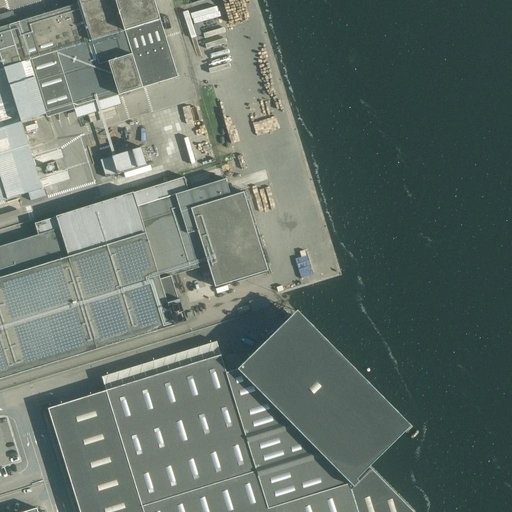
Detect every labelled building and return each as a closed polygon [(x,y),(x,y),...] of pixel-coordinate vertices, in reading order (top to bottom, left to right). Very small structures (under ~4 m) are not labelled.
[(143,88),(132,54),(125,31),(160,20),(154,0),(78,0),(80,3),(19,22),(0,28),(0,201),(28,193),(31,201),(46,196),(43,188),(59,183),(56,175),(39,180),(21,122),(46,114),(47,117),(74,109),(143,88)] [(16,22),(13,11),(0,15),(0,26),(0,27),(16,22)] [(144,147),(102,158),(107,176),(149,165),(144,147)] [(268,271),(244,192),(231,196),(226,179),(129,209),(130,228),(181,212),(188,234),(194,232),(197,241),(191,243),(199,268),(208,265),(215,287),(268,271)] [(199,268),(191,243),(197,241),(194,232),(188,234),(181,212),(130,228),(110,234),(113,243),(129,238),(147,233),(168,302),(178,299),(171,276),(199,268)] [(64,242),(62,234),(60,228),(0,246),(0,379),(97,349),(69,257),(64,242)] [(175,325),(168,302),(147,233),(129,238),(157,331),(175,325)] [(69,257),(113,243),(110,234),(79,244),(77,238),(64,242),(69,257)] [(129,238),(113,243),(69,257),(97,349),(157,331),(129,238)] [(250,298),(251,309),(269,307),(268,296),(250,298)] [(268,509),(226,373),(221,355),(106,391),(143,511),(357,511),(349,484),(268,509)] [(143,511),(106,391),(43,411),(74,511),(143,511)]
